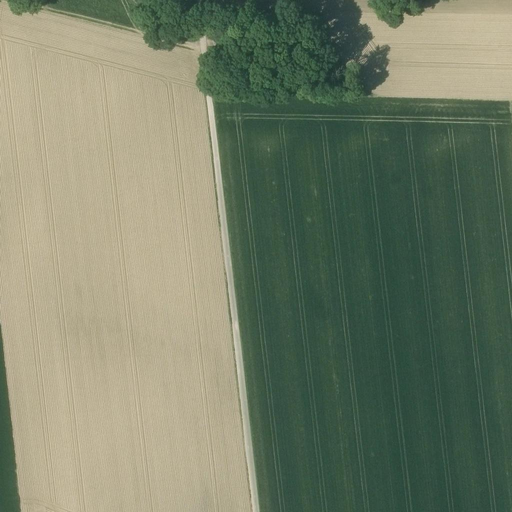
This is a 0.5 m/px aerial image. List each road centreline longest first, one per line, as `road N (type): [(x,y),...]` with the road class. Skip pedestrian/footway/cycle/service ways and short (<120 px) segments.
road 1 (track): [(256,511),(197,0)]
road 2 (track): [(0,1),(203,48)]
